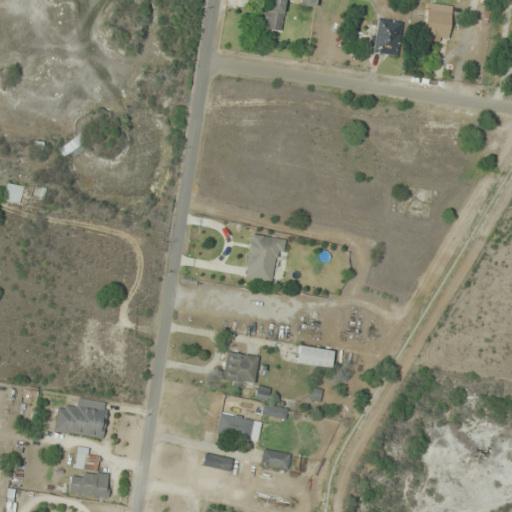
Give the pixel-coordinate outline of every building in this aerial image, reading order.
[(282,32),(286,0),(268,0),(264,30),(282,32)] [(449,38),(453,6),(428,2),(424,35),(449,38)] [(397,56),(403,23),(379,18),(373,52),(397,56)] [(78,137),(59,150),(64,156),(71,151),(74,156),(85,148),(78,137)] [(19,203),(23,187),(6,183),(3,200),(19,203)] [(281,238),(250,234),(244,278),(274,283),(281,238)] [(331,369),(334,351),(300,345),(297,363),(331,369)] [(258,356),(225,351),(221,381),(254,386),(258,356)] [(53,431),(102,439),(108,403),(78,398),(77,408),(58,405),(53,431)] [(261,414),(284,420),(287,409),(264,403),(261,414)] [(216,434),(257,441),(261,421),(220,414),(216,434)] [(68,492),(106,498),(110,475),(97,473),(100,456),(89,455),(90,449),(77,447),(73,471),(72,470),(68,492)] [(290,455),(263,448),(259,464),(286,470),(290,455)] [(219,468),(229,470),(231,459),(203,454),(198,486),(216,489),(219,468)]
